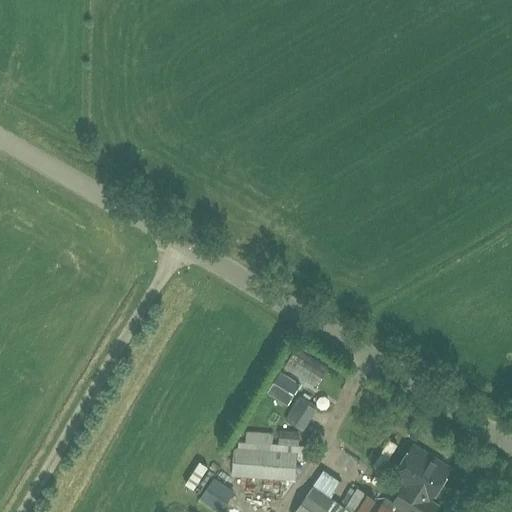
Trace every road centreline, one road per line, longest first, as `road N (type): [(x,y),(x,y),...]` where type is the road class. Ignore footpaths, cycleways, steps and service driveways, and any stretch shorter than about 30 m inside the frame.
road 1 (unclassified): [(511,445),(0,139)]
road 2 (track): [(16,511),(178,240)]
